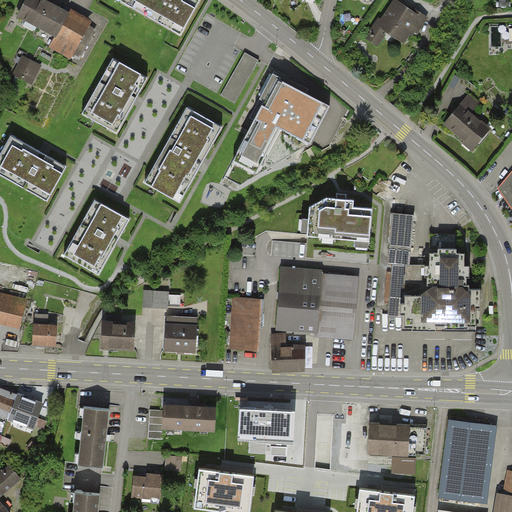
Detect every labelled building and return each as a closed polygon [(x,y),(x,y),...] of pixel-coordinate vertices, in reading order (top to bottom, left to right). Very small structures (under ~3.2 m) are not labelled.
[(93,24),(44,0),(27,0),(20,14),(60,34),(53,49),(75,60),(93,24)] [(199,0),(119,0),(180,34),(200,0),(199,0)] [(429,18),(400,0),(399,0),(386,21),(380,17),(367,37),(380,45),(387,33),(410,47),(429,18)] [(259,60),(245,52),(221,95),(235,102),(259,60)] [(42,65),(24,57),(16,75),(33,83),(42,65)] [(148,78),(113,59),(83,114),(117,133),(148,78)] [(460,78),(454,75),(448,86),(455,89),(460,78)] [(311,153),(330,115),(269,82),(255,108),(260,111),(224,179),(241,188),(304,149),(311,153)] [(471,94),(445,124),(474,150),(493,128),(473,111),(481,103),(471,94)] [(223,126),(188,106),(146,182),(181,202),(223,126)] [(10,138),(0,156),(0,175),(47,201),(65,168),(10,138)] [(511,170),(498,188),(511,208),(511,170)] [(307,236),(370,243),(373,211),(354,209),(354,202),(327,199),(310,209),(307,236)] [(130,220),(95,200),(64,255),(98,275),(130,220)] [(430,265),(412,265),(417,217),(395,215),(390,266),(393,266),(392,318),(406,318),(406,331),(480,333),(480,308),(486,308),(486,286),(470,286),(470,268),(465,268),(464,251),(430,251),(430,265)] [(362,276),(282,269),(277,327),(357,334),(362,276)] [(171,292),(145,291),(144,308),(170,308),(171,292)] [(28,305),(0,298),(0,320),(23,326),(28,305)] [(264,299),(234,298),(232,348),(263,349),(264,299)] [(201,317),(167,316),(166,350),(199,352),(201,317)] [(103,321),(102,350),(136,351),(137,323),(103,321)] [(59,327),(33,326),(32,344),(58,345),(59,327)] [(289,334),(271,335),(273,371),(308,370),(307,345),(289,345),(289,334)] [(44,405),(0,388),(0,416),(36,429),(44,405)] [(222,409),(165,406),(163,426),(221,429),(222,409)] [(296,409),(241,407),(240,445),(285,446),(285,441),(295,441),(296,409)] [(112,411),(83,408),(77,466),(106,469),(112,411)] [(161,437),(164,409),(153,408),(150,436),(161,437)] [(499,426),(453,420),(442,496),(488,503),(499,426)] [(416,431),(372,429),(370,453),(414,455),(416,431)] [(183,457),(166,455),(164,470),(181,472),(183,457)] [(413,460),(395,460),(394,471),(412,472),(413,460)] [(0,496),(23,478),(13,465),(0,475),(0,511),(7,511),(0,503),(0,496)] [(248,511),(252,480),(202,475),(198,509),(226,511),(248,511)] [(165,480),(134,477),(131,499),(163,502),(165,480)] [(101,511),(104,495),(76,491),(73,511),(101,511)] [(511,511),(511,494),(501,493),(497,511),(511,511)] [(411,511),(413,500),(363,495),(360,511),(411,511)]
